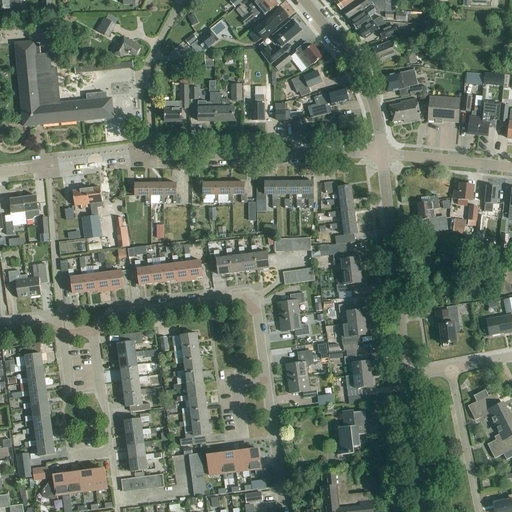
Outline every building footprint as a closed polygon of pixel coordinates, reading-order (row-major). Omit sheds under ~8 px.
[(22,11),(21,0),(0,0),(0,10),(9,9),(9,12),(22,11)] [(42,0),(43,14),(52,14),(50,0),(42,0)] [(273,0),(266,0),(253,11),(251,12),(251,13),(250,13),(241,20),(245,25),(255,17),(261,12),(265,16),(278,5),(273,0)] [(252,0),(254,2),(249,7),(253,11),(266,0),(252,0)] [(336,0),(334,2),(341,11),(357,0),(336,0)] [(348,21),(371,6),(366,0),(358,0),(342,12),(348,21)] [(385,3),(374,4),(373,7),(365,11),(350,22),(357,31),(372,20),(370,17),(377,12),(375,10),(385,10),(385,3)] [(248,13),(241,6),(236,10),(242,18),(248,13)] [(276,28),(289,17),(280,7),(253,29),(254,30),(248,35),(256,44),(262,39),(264,41),(278,30),(276,28)] [(97,31),(109,38),(116,25),(115,25),(118,20),(108,15),(105,19),(104,18),(97,31)] [(379,17),(373,21),(358,31),(365,40),(380,30),(378,27),(384,23),(379,17)] [(301,31),(293,21),(281,31),(283,33),(276,38),(282,46),(301,31)] [(379,32),(382,40),(395,34),(392,26),(379,32)] [(191,46),(197,54),(206,50),(206,51),(219,40),(210,30),(197,40),(198,40),(191,46)] [(185,41),(189,46),(197,39),(199,37),(196,32),(193,35),(193,34),(185,41)] [(136,58),(141,48),(125,38),(122,38),(113,53),(122,58),(125,53),(128,55),(129,53),(136,58)] [(405,52),(401,42),(397,44),(395,40),(372,49),(378,63),(401,54),(401,53),(405,52)] [(61,104),(57,68),(51,68),(50,54),(41,55),(39,44),(35,45),(35,43),(16,44),(24,127),(113,118),(111,99),(107,100),(106,93),(87,95),(87,102),(61,104)] [(322,58),(313,45),(310,47),(306,43),(296,51),(297,52),(295,54),(307,69),(313,64),(313,65),(322,58)] [(511,53),(511,43),(504,43),(503,54),(511,53)] [(86,46),(81,48),(84,57),(90,55),(86,46)] [(268,48),(262,53),(271,64),(284,53),(279,47),(272,52),(268,48)] [(273,65),(279,72),(292,60),(287,54),(273,65)] [(415,54),(404,55),(405,65),(416,64),(415,54)] [(205,64),(213,64),(213,55),(204,56),(205,64)] [(133,63),(75,69),(75,74),(133,68),(133,63)] [(410,89),(410,87),(417,86),(413,71),(384,78),(387,93),(398,90),(401,98),(410,96),(410,97),(419,95),(422,95),(422,94),(428,95),(426,87),(421,88),(421,87),(410,89)] [(317,72),(304,77),(303,76),(291,81),(297,94),(299,93),(301,97),(311,93),(309,89),(322,83),(317,72)] [(485,74),(483,84),(493,85),(494,75),(485,74)] [(182,122),(181,110),(189,109),(189,86),(188,86),(188,81),(181,81),(181,86),(180,86),(181,102),(164,102),(165,123),(182,122)] [(251,104),(252,121),(265,121),(265,104),(266,104),(272,104),(272,88),(271,88),(271,81),(266,81),(266,84),(266,88),(256,88),(256,96),(256,104),(251,104)] [(231,85),(231,101),(242,101),(242,97),(246,97),(246,92),(242,93),(242,85),(231,85)] [(199,100),(199,88),(190,88),(190,100),(199,100)] [(331,114),(330,112),(329,107),(333,107),(349,102),(346,89),(324,95),(319,96),(315,98),(317,105),(307,107),(311,119),(331,114)] [(210,94),(210,104),(206,104),(206,102),(198,102),(198,110),(199,110),(199,122),(216,122),(216,94),(210,94)] [(216,122),(234,122),(234,108),(222,108),(222,103),(221,103),(221,94),(216,94),(216,122)] [(422,95),(419,95),(421,104),(429,102),(428,95),(422,94),(422,95)] [(461,112),(470,113),(472,96),(472,94),(467,94),(467,96),(463,95),(461,112)] [(430,97),(428,121),(435,123),(442,124),(458,124),(460,99),(430,97)] [(400,105),(389,107),(392,123),(403,121),(404,123),(420,120),(416,100),(400,103),(400,105)] [(498,104),(482,102),(481,107),(478,136),(488,137),(489,126),(496,127),(498,104)] [(478,136),(481,107),(475,106),(474,112),(472,112),(472,118),(470,118),(468,135),(478,136)] [(286,121),(286,112),(276,112),(276,121),(286,121)] [(291,120),(301,120),(301,112),(290,113),(291,120)] [(357,128),(357,116),(338,117),(339,129),(357,128)] [(304,133),(303,121),(293,121),(294,133),(304,133)] [(301,195),(302,195),(314,195),(313,182),(301,183),(301,195)] [(217,196),(217,183),(203,184),(203,196),(213,196),(214,204),(219,204),(219,196),(217,196)] [(231,195),(231,183),(217,183),(217,196),(219,196),(228,196),(228,203),(233,203),(233,195),(231,195)] [(245,183),(231,183),(231,195),(233,195),(241,195),(241,204),(247,204),(247,195),(245,195),(245,183)] [(277,196),(277,183),(265,183),(265,189),(265,196),(266,196),(272,196),(273,209),(278,209),(278,200),(278,196),(277,196)] [(289,195),(289,183),(277,183),(277,196),(278,196),(289,195)] [(301,183),(289,183),(289,195),(296,195),(297,209),(302,209),(302,195),(301,195),(301,183)] [(340,200),(352,198),(351,186),(333,188),(333,183),(324,184),(325,195),(339,193),(340,200)] [(149,184),(135,184),(135,197),(145,197),(146,205),(151,205),(151,196),(149,196),(149,184)] [(163,196),(163,184),(149,184),(149,196),(151,196),(159,196),(159,205),(165,205),(165,196),(163,196)] [(177,184),(163,184),(163,196),(165,196),(173,196),(173,205),(179,204),(179,196),(177,196),(177,184)] [(474,186),(460,184),(459,192),(454,192),(453,199),(459,200),(458,205),(467,206),(468,201),(472,201),(474,186)] [(498,188),(487,187),(485,203),(485,212),(492,212),(493,204),(496,205),(498,188)] [(100,188),(87,190),(89,205),(91,205),(91,208),(96,207),(96,209),(103,208),(102,203),(103,203),(100,188)] [(257,190),(257,201),(266,201),(266,196),(265,196),(265,189),(257,190)] [(87,190),(73,192),(75,207),(81,206),(81,209),(87,208),(87,205),(89,205),(87,190)] [(36,197),(23,198),(25,213),(26,221),(33,220),(35,217),(40,217),(39,210),(38,210),(36,197)] [(418,204),(420,220),(429,219),(431,233),(448,231),(446,218),(435,219),(434,210),(439,210),(438,197),(429,198),(430,203),(418,204)] [(11,214),(12,222),(6,222),(7,236),(14,235),(13,226),(20,225),(18,214),(25,213),(23,198),(10,200),(12,214),(11,214)] [(340,200),(341,212),(354,210),(352,198),(340,200)] [(477,222),(478,207),(469,207),(468,221),(468,226),(476,227),(476,222),(477,222)] [(341,212),(327,214),(328,218),(337,217),(337,218),(342,217),(343,224),(356,222),(354,210),(341,212)] [(476,240),(482,241),(485,217),(478,216),(476,231),(477,231),(476,240)] [(102,237),(99,217),(81,219),(84,239),(102,237)] [(48,234),(47,218),(39,218),(40,235),(48,234)] [(130,247),(127,227),(124,228),(122,218),(115,219),(118,241),(119,248),(130,247)] [(497,227),(497,220),(490,219),(489,227),(497,227)] [(454,220),(452,234),(464,236),(466,221),(454,220)] [(343,224),(329,226),(330,230),(338,229),(338,230),(343,229),(344,236),(355,235),(357,234),(356,222),(343,224)] [(344,236),(335,237),(336,246),(346,244),(356,243),(355,235),(344,236)] [(500,248),(507,249),(509,235),(501,235),(500,248)] [(336,246),(329,246),(330,256),(333,256),(333,254),(347,252),(346,244),(336,246)] [(256,271),(269,269),(267,252),(257,254),(256,246),(251,246),(252,254),(254,254),(256,271)] [(254,254),(252,254),(245,255),(244,247),(239,248),(240,256),(242,256),(244,273),(256,271),(254,254)] [(242,256),(240,256),(232,257),(231,249),(226,250),(227,258),(229,257),(231,274),(244,273),(242,256)] [(219,251),(214,251),(214,254),(209,254),(211,272),(218,272),(218,276),(231,274),(229,257),(227,258),(220,259),(219,251)] [(360,271),(359,258),(348,259),(347,252),(333,254),(333,256),(333,262),(335,261),(336,265),(341,265),(342,273),(360,271)] [(190,279),(203,278),(200,261),(191,262),(190,255),(185,255),(186,263),(188,263),(190,279)] [(188,263),(186,263),(178,264),(177,256),(172,257),(173,264),(175,264),(177,281),(190,279),(188,263)] [(86,276),(86,268),(84,258),(79,258),(82,276),(84,276),(86,293),(98,291),(96,275),(94,275),(86,276)] [(175,264),(173,264),(165,265),(164,258),(160,258),(161,266),(163,266),(165,283),(177,281),(175,264)] [(163,266),(161,266),(153,267),(152,259),(147,260),(148,268),(150,267),(152,284),(165,283),(163,266)] [(150,267),(148,268),(141,269),(140,261),(135,262),(136,270),(137,270),(139,286),(152,284),(150,267)] [(34,279),(28,279),(27,280),(30,297),(41,296),(39,281),(47,280),(45,264),(32,266),(34,279)] [(128,271),(122,272),(122,271),(112,273),(111,265),(106,265),(107,273),(109,273),(111,290),(124,288),(124,286),(130,286),(128,271)] [(109,273),(107,273),(99,274),(98,266),(93,267),(94,275),(96,275),(98,291),(111,290),(109,273)] [(84,276),(82,276),(74,277),(73,270),(68,270),(69,278),(71,278),(73,295),(86,293),(84,276)] [(27,280),(28,279),(27,275),(20,276),(20,271),(8,273),(11,290),(17,289),(18,299),(30,297),(27,280)] [(360,271),(342,273),(343,281),(337,282),(338,286),(336,286),(337,293),(351,292),(351,285),(362,284),(360,271)] [(280,318),(299,316),(298,306),(305,303),(304,294),(290,296),(291,302),(278,304),(280,318)] [(322,312),(320,297),(314,298),(316,313),(322,312)] [(353,304),(338,306),(339,314),(343,313),(343,317),(347,317),(348,325),(366,322),(365,310),(354,311),(353,304)] [(448,311),(436,313),(438,329),(440,329),(442,345),(456,343),(454,323),(459,323),(458,314),(449,316),(448,311)] [(301,325),(299,316),(280,318),(282,333),(295,331),(296,337),(309,335),(308,326),(301,325)] [(508,334),(511,333),(511,317),(511,316),(486,321),(489,337),(508,333),(508,334)] [(344,334),(342,334),(343,346),(357,344),(363,343),(362,336),(368,336),(366,322),(348,325),(343,326),(344,334)] [(136,353),(135,345),(143,344),(141,333),(122,336),(124,344),(118,344),(119,357),(136,355),(136,353)] [(197,334),(180,336),(172,337),(174,352),(182,351),(182,349),(199,347),(197,334)] [(162,353),(168,352),(167,337),(160,338),(162,353)] [(338,344),(328,345),(328,352),(339,351),(338,344)] [(41,354),(36,355),(35,347),(19,350),(20,358),(25,357),(26,366),(18,367),(19,372),(27,371),(27,369),(43,367),(41,354)] [(182,349),(182,351),(174,352),(176,365),(184,364),(184,362),(200,360),(199,347),(182,349)] [(157,348),(145,350),(146,356),(158,354),(157,348)] [(136,355),(119,357),(121,370),(137,367),(137,365),(136,358),(144,357),(143,352),(136,353),(136,355)] [(288,380),(308,377),(306,367),(313,365),(312,352),(298,353),(299,364),(286,365),(288,380)] [(372,374),(370,362),(367,362),(366,355),(344,358),(345,365),(352,365),(353,376),(372,374)] [(184,362),(184,364),(185,371),(177,372),(178,377),(186,376),(185,374),(202,372),(200,360),(184,362)] [(10,373),(19,372),(18,367),(18,364),(9,365),(10,373)] [(145,364),(137,365),(137,367),(121,370),(123,382),(139,380),(139,378),(138,370),(146,369),(145,364)] [(27,369),(27,371),(28,379),(20,380),(21,385),(29,384),(28,382),(45,380),(43,367),(27,369)] [(187,384),(179,385),(174,385),(174,390),(187,389),(187,387),(204,384),(202,372),(185,374),(186,376),(187,384)] [(372,374),(353,376),(346,377),(347,389),(349,405),(361,403),(360,396),(363,395),(362,389),(373,387),(372,374)] [(139,380),(123,382),(124,395),(141,392),(141,390),(140,383),(147,382),(147,377),(139,378),(139,380)] [(309,387),(308,377),(288,380),(290,395),(303,393),(304,399),(318,397),(316,388),(309,387)] [(28,382),(29,384),(30,391),(22,392),(22,397),(30,396),(30,394),(47,392),(45,380),(28,382)] [(187,387),(187,389),(188,396),(180,397),(180,398),(181,402),(189,401),(189,399),(205,397),(204,384),(187,387)] [(141,392),(124,395),(126,408),(130,407),(143,405),(141,395),(149,394),(148,389),(141,390),(141,392)] [(495,426),(511,417),(511,415),(509,410),(507,411),(503,403),(501,404),(495,393),(488,397),(485,391),(474,397),(477,402),(468,407),(475,421),(484,417),(485,420),(490,417),(495,426)] [(30,394),(30,396),(31,404),(23,405),(24,410),(32,409),(32,407),(48,405),(47,392),(30,394)] [(189,399),(189,401),(190,409),(182,410),(183,415),(191,414),(190,412),(207,410),(205,397),(189,399)] [(143,405),(130,407),(130,413),(151,410),(150,404),(143,405)] [(32,407),(32,409),(33,416),(25,417),(26,422),(34,421),(33,419),(50,417),(48,405),(32,407)] [(190,412),(191,414),(192,421),(184,422),(184,423),(184,427),(192,426),(192,424),(208,422),(207,410),(190,412)] [(367,435),(364,412),(354,413),(353,411),(342,412),(344,428),(338,428),(340,443),(336,443),(337,456),(356,454),(356,447),(360,447),(359,436),(367,435)] [(33,419),(34,421),(35,429),(27,430),(27,434),(27,435),(35,434),(35,432),(52,430),(50,417),(33,419)] [(141,420),(124,422),(126,435),(143,432),(142,430),(141,423),(149,422),(149,417),(140,418),(141,420)] [(511,417),(495,426),(499,435),(494,438),(496,441),(488,445),(495,459),(503,455),(506,461),(511,457),(511,417)] [(185,435),(186,439),(180,440),(181,446),(207,443),(206,435),(210,435),(208,422),(192,424),(192,426),(184,427),(185,435)] [(150,429),(142,430),(143,432),(126,435),(128,447),(144,445),(144,443),(143,435),(151,434),(150,429)] [(35,432),(35,434),(36,441),(28,442),(29,446),(29,447),(37,446),(37,444),(53,442),(52,430),(35,432)] [(11,448),(10,440),(2,441),(3,449),(11,448)] [(37,444),(37,446),(38,454),(30,455),(31,460),(39,459),(39,457),(55,455),(53,442),(37,444)] [(144,445),(128,447),(129,460),(146,457),(146,455),(145,448),(153,447),(152,442),(144,443),(144,445)] [(258,450),(247,451),(249,471),(255,470),(256,475),(262,474),(258,450)] [(247,451),(234,453),(236,473),(249,471),(247,451)] [(236,473),(234,453),(220,455),(223,475),(236,473)] [(28,454),(17,456),(20,479),(32,478),(28,454)] [(154,454),(146,455),(146,457),(129,460),(131,473),(148,470),(146,460),(154,459),(154,454)] [(223,475),(220,455),(207,457),(210,476),(223,475)] [(48,467),(32,470),(34,482),(49,480),(48,467)] [(92,471),(95,491),(108,489),(105,470),(92,471)] [(203,470),(191,472),(192,478),(204,476),(203,470)] [(92,471),(79,473),(82,493),(95,491),(92,471)] [(372,511),(370,493),(348,495),(346,471),(322,473),(323,487),(321,488),(323,511),(373,511),(372,511)] [(79,473),(67,475),(69,494),(82,493),(79,473)] [(67,475),(54,477),(42,492),(42,493),(42,494),(42,496),(43,497),(44,499),(46,499),(48,499),(57,498),(56,496),(69,494),(67,475)] [(206,489),(193,490),(194,497),(206,495),(206,489)] [(261,492),(245,495),(246,504),(262,502),(261,492)] [(495,503),(496,511),(511,511),(511,495),(508,496),(509,501),(495,503)] [(197,506),(196,499),(188,499),(189,507),(197,506)] [(177,503),(169,504),(169,511),(180,511),(179,505),(177,505),(177,503)]
